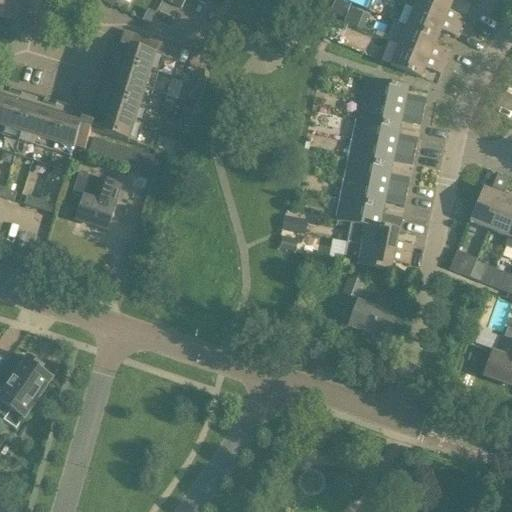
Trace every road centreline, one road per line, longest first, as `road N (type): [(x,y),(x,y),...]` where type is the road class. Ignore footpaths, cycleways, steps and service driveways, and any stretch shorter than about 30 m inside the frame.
road 1 (residential): [(389,418),(461,142)]
road 2 (residential): [(113,325),(66,511)]
road 3 (residential): [(281,380),(113,325)]
road 4 (residential): [(210,19),(160,11),(102,32),(46,8)]
road 5 (residential): [(281,380),(197,511)]
road 6 (residential): [(511,461),(389,418)]
road 7 (residential): [(461,142),(480,80),(511,27)]
